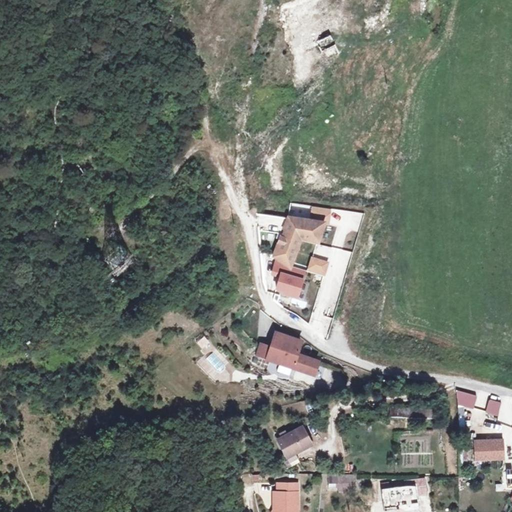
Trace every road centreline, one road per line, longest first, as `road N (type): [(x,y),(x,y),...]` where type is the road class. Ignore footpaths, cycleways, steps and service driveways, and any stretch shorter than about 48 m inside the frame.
road 1 (residential): [(267,302),(311,341),(379,371),(511,395)]
road 2 (track): [(210,157),(250,241),(267,302)]
road 3 (track): [(103,247),(191,153),(210,157)]
